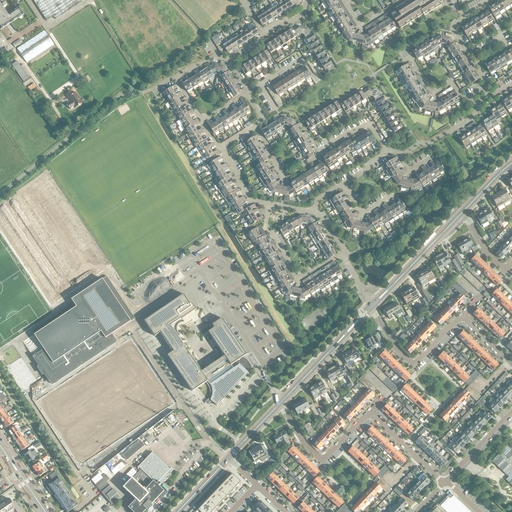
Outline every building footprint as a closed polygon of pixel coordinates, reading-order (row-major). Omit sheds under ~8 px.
[(0,0),(0,26),(0,27),(0,28),(1,30),(6,26),(7,26),(8,25),(11,23),(10,22),(12,20),(13,21),(19,17),(22,15),(24,14),(19,8),(12,13),(9,15),(11,18),(9,19),(0,6),(0,0)] [(82,2),(81,0),(33,0),(47,21),(53,16),(55,19),(82,2)] [(283,1),(282,0),(279,0),(281,3),(278,5),(283,12),(288,9),(283,1)] [(293,6),(289,0),(285,0),(283,1),(288,9),(293,6)] [(338,0),(327,7),(330,12),(338,7),(336,4),(341,1),(340,0),(338,0)] [(399,6),(395,8),(397,10),(394,12),(391,14),(396,22),(400,29),(404,27),(403,25),(405,24),(406,25),(409,23),(409,22),(411,20),(411,22),(415,19),(414,18),(416,17),(417,18),(421,16),(420,15),(422,13),(424,16),(427,14),(427,13),(429,11),(429,12),(433,10),(432,9),(434,8),(435,9),(439,7),(438,5),(440,4),(441,5),(440,3),(441,2),(444,0),(411,0),(410,0),(408,0),(406,1),(407,3),(405,4),(404,3),(401,5),(402,6),(399,7),(399,6)] [(510,6),(505,0),(502,0),(501,0),(500,0),(499,1),(505,9),(510,6)] [(495,5),(499,13),(505,9),(499,1),(497,2),(498,3),(495,5)] [(278,5),(276,2),(271,5),(273,8),(278,16),(283,12),(278,5)] [(491,6),(489,8),(495,18),(501,15),(499,13),(495,5),(491,7),(491,6)] [(330,12),(333,16),(345,8),(344,6),(340,9),(338,7),(330,12)] [(273,8),(268,11),(272,19),(278,16),(273,8)] [(334,22),(336,21),(344,16),(342,13),(347,10),(345,8),(333,16),(331,17),(334,22)] [(263,11),(261,12),(267,22),(272,19),(268,11),(266,12),(265,11),(263,11)] [(267,22),(261,12),(259,13),(261,15),(257,18),(262,25),(267,22)] [(482,15),(488,24),(493,20),(488,12),(487,12),(484,13),(485,14),(482,15)] [(386,21),(391,29),(395,26),(389,16),(388,13),(385,15),(388,20),(386,21)] [(345,18),(344,16),(336,21),(339,25),(351,17),(350,15),(345,18)] [(477,18),(482,27),(488,24),(482,15),(479,16),(480,17),(477,18)] [(386,32),(391,29),(386,21),(383,16),(381,18),(384,22),(381,24),(386,32)] [(351,17),(339,25),(341,29),(349,25),(348,22),(352,19),(351,17)] [(472,22),(477,30),(482,27),(477,18),(477,19),(476,18),(474,20),(472,22)] [(382,35),(386,32),(381,24),(379,26),(376,21),(374,22),(382,35)] [(477,30),(472,22),(471,22),(471,21),(469,23),(469,24),(467,25),(472,33),(477,30)] [(377,38),(382,35),(374,22),(372,23),(375,28),(372,30),(377,38)] [(248,28),(253,37),(259,33),(253,24),(247,27),(248,28)] [(351,27),(349,25),(341,29),(344,34),(345,34),(351,30),(354,28),(357,26),(356,24),(351,27)] [(464,27),(462,28),(467,37),(472,33),(467,25),(466,25),(464,26),(464,27)] [(298,26),(292,30),(296,36),(299,34),(301,34),(303,27),(298,26)] [(373,40),(377,38),(372,30),(370,31),(367,26),(364,28),(366,31),(368,34),(372,40),(373,40)] [(304,34),(306,38),(312,34),(308,28),(303,27),(301,34),(304,34)] [(247,30),(244,32),(248,40),(253,37),(248,28),(246,29),(247,30)] [(292,29),(287,32),(292,40),(297,37),(296,36),(292,30),(292,29)] [(27,63),(54,44),(45,30),(17,49),(27,63)] [(243,43),(248,40),(244,32),(242,30),(240,32),(241,34),(238,36),(243,43)] [(349,41),(352,42),(354,34),(351,30),(345,34),(349,41)] [(287,32),(281,36),(286,43),(292,40),(287,32)] [(243,43),(238,36),(237,33),(232,37),(233,39),(238,47),(239,46),(239,47),(241,45),(243,43)] [(305,38),(308,44),(316,39),(312,34),(306,38),(305,38)] [(354,34),(352,42),(360,43),(362,36),(354,34)] [(370,42),(372,40),(368,34),(364,36),(362,44),(365,45),(367,44),(370,42)] [(281,36),(276,39),(281,46),(286,43),(281,36)] [(443,44),(445,37),(440,36),(434,40),(438,45),(441,43),(443,44)] [(450,38),(445,37),(443,44),(446,44),(448,48),(453,44),(450,38)] [(233,39),(228,42),(233,50),(238,47),(233,39)] [(276,50),(281,46),(276,39),(271,42),(276,50)] [(308,44),(311,49),(319,44),(316,39),(308,44)] [(438,45),(434,40),(434,39),(430,41),(430,40),(428,41),(433,50),(438,46),(438,45)] [(426,43),(423,45),(429,55),(434,52),(433,50),(428,41),(426,42),(426,43)] [(223,46),(225,48),(228,53),(233,50),(228,42),(226,43),(225,42),(223,42),(222,43),(223,46)] [(270,53),(276,50),(271,42),(266,46),(270,53)] [(322,49),(319,44),(311,49),(314,53),(312,54),(313,56),(315,54),(322,49)] [(454,44),(453,44),(448,48),(447,48),(451,54),(459,48),(457,46),(456,47),(454,44)] [(429,55),(423,45),(420,47),(419,47),(417,48),(423,56),(424,58),(429,55)] [(417,59),(423,56),(417,48),(415,49),(416,50),(413,52),(417,59)] [(460,50),(459,48),(451,54),(454,59),(461,54),(459,51),(460,50)] [(316,61),(318,59),(326,54),(325,54),(326,54),(326,53),(325,53),(324,52),(324,51),(323,49),(322,49),(315,54),(317,58),(315,59),(316,61)] [(267,51),(261,54),(266,62),(269,60),(271,63),(273,61),(267,51)] [(511,60),(506,52),(504,53),(504,54),(501,56),(506,64),(511,60)] [(266,62),(261,54),(256,58),(261,65),(266,62)] [(329,60),(326,54),(318,59),(320,62),(318,63),(320,66),(321,65),(329,60)] [(461,54),(454,59),(457,64),(465,59),(464,57),(463,57),(461,54)] [(507,66),(506,64),(501,56),(498,58),(497,57),(495,59),(502,69),(507,66)] [(256,68),(261,65),(256,58),(251,61),(256,68)] [(457,64),(460,69),(468,64),(466,61),(465,59),(457,64)] [(491,63),(495,70),(497,72),(502,69),(495,59),(493,60),(494,61),(491,63)] [(332,65),(329,60),(321,65),(325,70),(328,74),(334,70),(332,66),(332,65)] [(17,61),(12,65),(23,81),(25,83),(32,78),(31,76),(23,65),(21,66),(17,61)] [(250,72),(256,68),(251,61),(246,64),(250,72)] [(397,70),(400,75),(408,70),(407,67),(411,64),(410,62),(397,70)] [(495,70),(491,63),(487,65),(487,64),(485,65),(490,74),(495,70)] [(209,67),(207,64),(204,65),(206,68),(203,71),(209,79),(214,76),(212,74),(209,68),(209,67)] [(214,64),(209,67),(209,68),(212,74),(216,71),(218,72),(219,65),(214,64)] [(250,72),(246,64),(240,68),(245,75),(250,72)] [(460,69),(464,74),(472,69),(470,67),(470,68),(468,64),(460,69)] [(228,72),(231,70),(230,67),(226,69),(224,66),(219,65),(218,72),(220,72),(222,76),(228,72)] [(300,66),(298,67),(305,79),(310,76),(304,67),(301,69),(300,66)] [(301,81),(305,79),(298,67),(296,68),(298,71),(295,73),(301,81)] [(414,69),(413,67),(408,70),(400,75),(403,79),(411,74),(409,72),(414,69)] [(198,69),(196,71),(203,81),(204,83),(206,82),(207,81),(208,80),(209,80),(208,80),(209,79),(203,71),(200,72),(198,69)] [(472,69),(464,74),(467,79),(474,75),(472,72),(473,71),(472,69)] [(231,70),(228,72),(222,76),(221,76),(222,78),(220,79),(222,83),(232,77),(230,75),(231,75),(231,74),(231,73),(233,72),(231,70)] [(196,71),(194,72),(196,75),(193,77),(197,85),(203,81),(196,71)] [(292,74),(291,72),(289,73),(296,84),(301,81),(295,73),(292,74)] [(289,73),(287,74),(289,76),(286,78),(292,87),(296,84),(289,73)] [(406,84),(418,76),(417,74),(413,77),(411,74),(403,79),(403,80),(404,83),(405,83),(406,84)] [(476,78),(474,75),(467,79),(467,80),(465,81),(467,84),(468,86),(478,80),(477,77),(476,78)] [(187,80),(192,88),(197,85),(193,77),(189,79),(188,76),(186,77),(187,80)] [(418,76),(406,84),(409,88),(417,83),(415,81),(420,78),(418,76)] [(233,79),(232,77),(222,83),(225,88),(238,80),(237,78),(235,79),(234,79),(234,78),(233,79)] [(283,80),(282,77),(280,78),(287,90),(292,87),(286,78),(283,80)] [(280,78),(278,79),(280,82),(277,84),(283,93),(287,90),(280,78)] [(184,82),(182,79),(180,81),(182,84),(187,91),(192,88),(187,80),(184,82)] [(225,88),(228,93),(238,87),(236,84),(239,82),(238,80),(225,88)] [(274,86),(273,83),(271,84),(272,85),(273,87),(275,90),(276,92),(278,95),(278,96),(283,93),(277,84),(274,86)] [(409,88),(412,93),(424,85),(423,83),(418,86),(417,83),(409,88)] [(167,97),(174,92),(173,90),(177,87),(175,85),(173,86),(164,92),(167,97)] [(412,93),(414,97),(422,92),(421,90),(425,87),(424,85),(412,93)] [(240,91),(238,87),(228,93),(232,99),(241,93),(245,91),(243,89),(240,91)] [(452,93),(450,95),(456,105),(461,102),(453,90),(452,87),(449,89),(452,93)] [(368,89),(362,93),(366,98),(369,96),(371,96),(373,90),(368,89)] [(374,90),(373,90),(371,96),(373,97),(375,100),(381,97),(378,91),(377,91),(376,90),(374,90)] [(445,98),(450,106),(451,108),(456,105),(450,95),(447,90),(445,91),(448,96),(445,98)] [(66,95),(68,97),(68,98),(69,97),(71,101),(67,104),(70,109),(70,108),(74,106),(75,107),(75,108),(83,103),(82,102),(76,93),(76,92),(74,94),(72,91),(66,95)] [(174,92),(167,97),(169,101),(181,94),(180,92),(176,95),(174,92)] [(366,98),(362,93),(361,92),(356,95),(361,102),(366,99),(366,98)] [(424,95),(422,92),(414,97),(412,99),(415,103),(424,97),(424,98),(427,96),(430,94),(429,92),(424,95)] [(181,94),(169,101),(167,103),(170,107),(180,101),(178,99),(183,96),(181,94)] [(447,110),(446,108),(450,106),(445,98),(443,99),(440,94),(437,96),(439,99),(441,101),(447,110)] [(356,106),(361,102),(356,95),(351,98),(356,106)] [(501,95),(499,96),(508,111),(511,108),(511,105),(507,98),(504,100),(503,98),(503,97),(501,95)] [(382,96),(381,97),(375,100),(375,101),(378,106),(386,101),(382,96)] [(422,109),(425,110),(427,102),(424,98),(424,97),(415,103),(419,108),(421,109),(422,109)] [(351,98),(346,101),(351,110),(353,109),(353,108),(353,107),(356,106),(351,98)] [(241,106),(246,114),(250,111),(244,102),(245,101),(243,99),(241,100),(243,105),(241,106)] [(180,101),(170,107),(173,112),(175,110),(187,103),(186,101),(181,104),(180,101)] [(331,105),(336,113),(337,115),(338,114),(339,113),(342,111),(336,102),(336,101),(334,103),(334,104),(333,104),(332,104),(331,104),(331,105)] [(346,101),(340,105),(346,114),(351,110),(346,101)] [(378,106),(381,111),(389,107),(386,101),(378,106)] [(441,101),(437,104),(435,112),(438,113),(439,112),(440,114),(441,114),(447,110),(441,101)] [(501,117),(506,114),(500,104),(497,106),(496,105),(497,105),(495,101),(492,103),(495,108),(501,117)] [(435,104),(427,102),(425,110),(424,112),(430,113),(431,111),(435,112),(437,104),(435,104)] [(187,103),(175,110),(178,115),(185,110),(184,108),(188,105),(187,103)] [(245,117),(246,116),(247,116),(246,114),(241,106),(238,108),(236,103),(233,105),(241,117),(242,118),(243,118),(244,118),(245,117)] [(233,105),(232,106),(234,110),(232,112),(237,120),(241,117),(233,105)] [(326,109),(330,116),(336,113),(331,105),(326,109)] [(496,121),(501,117),(495,108),(492,110),(491,108),(491,107),(489,105),(487,106),(490,111),(492,115),(496,121)] [(385,117),(392,112),(389,107),(381,111),(385,117)] [(229,113),(227,109),(225,110),(232,122),(237,120),(232,112),(229,113)] [(330,116),(326,109),(321,112),(325,120),(330,116)] [(193,112),(191,110),(187,113),(185,110),(178,115),(181,119),(193,112)] [(225,110),(223,111),(223,112),(226,116),(223,118),(228,125),(232,122),(225,110)] [(190,117),(194,114),(193,112),(181,119),(184,124),(191,119),(190,117)] [(325,120),(321,112),(315,115),(320,123),(325,120)] [(386,123),(388,122),(395,117),(392,112),(385,117),(383,118),(386,123)] [(487,119),(493,128),(499,125),(496,121),(492,115),(489,117),(489,116),(487,112),(484,114),(487,119)] [(218,115),(217,115),(216,116),(223,128),(228,125),(223,118),(220,119),(218,115)] [(315,115),(310,119),(315,126),(320,123),(315,115)] [(214,123),(219,131),(223,128),(216,116),(214,117),(216,122),(214,123)] [(275,122),(271,124),(277,133),(279,132),(280,132),(281,131),(282,130),(281,127),(277,121),(275,117),(273,119),(275,122)] [(284,125),(286,125),(288,119),(283,117),(277,121),(281,127),(284,125)] [(395,117),(388,122),(391,127),(399,122),(395,117)] [(191,119),(184,124),(181,125),(184,130),(185,129),(197,122),(198,121),(197,119),(193,122),(191,119)] [(288,126),(291,129),(296,125),(293,120),(288,119),(286,125),(288,126)] [(310,129),(315,126),(310,119),(305,122),(310,129)] [(487,119),(482,122),(488,132),(493,128),(487,119)] [(209,120),(209,121),(206,122),(208,125),(208,124),(214,134),(219,131),(214,123),(211,125),(209,120)] [(188,134),(195,129),(194,127),(198,124),(197,122),(185,129),(188,134)] [(402,128),(399,122),(391,127),(394,132),(402,128)] [(276,134),(277,133),(271,124),(268,126),(266,123),(264,124),(266,127),(272,136),(273,135),(274,136),(276,135),(276,134)] [(300,123),(296,125),(291,129),(289,130),(293,135),(300,130),(299,128),(300,128),(300,127),(299,126),(301,125),(300,123)] [(486,135),(480,125),(475,128),(481,138),(486,135)] [(267,140),(272,136),(266,127),(263,129),(261,126),(259,128),(261,131),(267,140)] [(481,138),(475,128),(470,132),(476,141),(481,138)] [(203,131),(201,129),(197,131),(195,129),(188,134),(186,135),(189,139),(203,131)] [(302,134),(300,130),(293,135),(296,140),(307,134),(305,132),(302,134)] [(191,144),(194,143),(201,138),(200,135),(204,133),(203,131),(189,139),(191,144)] [(362,132),(370,143),(375,140),(369,131),(366,133),(364,131),(362,132)] [(360,137),(365,146),(370,143),(362,132),(361,133),(363,135),(360,137)] [(476,141),(470,132),(465,135),(470,143),(471,145),(476,141)] [(299,146),(307,141),(305,138),(308,136),(307,134),(296,140),(294,142),(297,147),(299,146)] [(258,137),(258,136),(257,135),(243,144),(246,148),(248,147),(257,142),(255,139),(258,137)] [(470,143),(465,135),(459,138),(464,146),(470,143)] [(354,137),(361,149),(365,146),(360,137),(357,139),(355,136),(354,137)] [(354,137),(352,138),(354,141),(351,143),(356,151),(361,149),(354,137)] [(201,138),(194,143),(196,147),(198,146),(208,140),(208,139),(207,138),(203,140),(201,138)] [(208,140),(198,146),(200,151),(208,146),(206,144),(211,141),(209,139),(208,139),(208,140)] [(351,143),(349,140),(346,142),(345,139),(343,140),(350,152),(352,154),(356,151),(351,143)] [(343,140),(341,141),(343,144),(340,146),(346,155),(350,152),(343,140)] [(309,144),(307,141),(299,146),(297,147),(301,152),(302,151),(310,146),(313,144),(312,142),(309,144)] [(259,144),(257,142),(248,147),(251,152),(263,144),(261,143),(259,144)] [(208,146),(200,151),(203,155),(211,150),(209,148),(214,145),(212,143),(208,146)] [(254,156),(262,151),(261,148),(263,146),(263,144),(251,152),(254,156)] [(334,146),(341,157),(346,155),(340,146),(337,148),(336,145),(334,146)] [(310,146),(302,151),(306,156),(304,157),(306,160),(312,156),(312,155),(313,153),(313,152),(317,150),(315,147),(312,149),(310,146)] [(334,146),(333,147),(334,150),(331,152),(337,160),(341,157),(334,146)] [(211,150),(203,155),(206,160),(215,154),(218,153),(217,150),(212,153),(211,150)] [(264,153),(262,151),(254,156),(257,160),(268,153),(267,152),(264,153)] [(337,160),(331,152),(328,153),(327,151),(325,152),(334,165),(338,162),(337,160)] [(329,168),(334,165),(325,152),(324,153),(325,155),(322,157),(329,168)] [(257,160),(259,165),(260,165),(264,162),(268,160),(266,157),(269,155),(268,153),(257,160)] [(212,169),(219,164),(217,161),(222,159),(220,156),(218,158),(209,164),(207,165),(210,170),(212,169)] [(385,164),(388,169),(395,164),(394,162),(398,159),(397,157),(394,158),(394,159),(385,164)] [(440,173),(444,170),(439,161),(437,158),(435,160),(437,164),(435,166),(440,173)] [(320,161),(318,162),(320,164),(317,166),(322,175),(327,172),(320,161)] [(388,169),(385,170),(388,175),(398,169),(397,166),(401,164),(400,161),(395,164),(388,169)] [(433,167),(430,169),(435,176),(437,178),(441,175),(440,173),(435,166),(432,161),(430,162),(433,167)] [(255,167),(258,172),(270,165),(269,163),(266,165),(264,162),(260,165),(259,165),(255,167)] [(221,166),(219,164),(212,169),(215,173),(226,166),(225,164),(221,166)] [(271,166),(270,165),(258,172),(259,173),(258,174),(260,177),(259,178),(270,171),(268,168),(271,166)] [(314,168),(312,165),(311,166),(319,180),(324,177),(322,175),(317,166),(314,168)] [(223,170),(228,168),(226,166),(215,173),(217,177),(225,173),(223,170)] [(311,166),(309,167),(311,170),(308,172),(313,180),(318,178),(319,180),(311,166)] [(423,167),(431,179),(435,176),(430,169),(428,170),(425,166),(423,167)] [(427,182),(431,179),(423,167),(421,168),(424,173),(422,174),(426,182),(427,182)] [(400,171),(398,169),(388,175),(390,177),(393,177),(393,178),(394,178),(400,174),(402,172),(403,173),(405,171),(404,169),(400,171)] [(259,178),(262,182),(275,174),(274,172),(271,174),(270,171),(259,178)] [(305,174),(303,171),(302,172),(309,183),(313,180),(308,172),(305,174)] [(428,184),(427,182),(426,182),(422,174),(419,176),(416,171),(414,173),(416,176),(417,178),(422,184),(423,187),(428,184)] [(302,172),(300,173),(302,175),(299,177),(304,186),(309,183),(302,172)] [(226,175),(225,173),(217,177),(215,179),(218,183),(229,176),(229,177),(232,175),(231,173),(226,175)] [(274,181),(275,180),(273,177),(276,175),(275,174),(262,182),(265,187),(265,186),(274,181)] [(398,185),(401,186),(403,178),(400,174),(394,178),(398,185)] [(217,184),(220,188),(227,184),(227,183),(226,181),(230,178),(229,177),(229,176),(218,183),(217,184)] [(304,186),(299,177),(296,179),(294,177),(293,178),(300,189),(304,186)] [(293,178),(291,178),(293,181),(290,183),(291,185),(295,191),(297,194),(301,191),(300,189),(293,178)] [(401,186),(401,188),(406,189),(407,187),(409,187),(411,188),(413,180),(411,180),(403,178),(401,186)] [(417,178),(413,180),(411,188),(414,189),(422,184),(417,178)] [(220,188),(223,193),(230,188),(229,186),(233,183),(232,181),(227,183),(227,184),(220,188)] [(274,181),(265,186),(267,189),(269,188),(272,192),(275,193),(276,185),(274,181)] [(284,187),(276,185),(275,193),(285,195),(287,187),(284,187)] [(291,185),(287,187),(285,195),(288,196),(295,191),(291,185)] [(224,199),(225,198),(238,190),(237,190),(236,188),(232,191),(230,188),(223,193),(221,194),(224,199)] [(227,203),(229,201),(237,197),(235,194),(240,191),(238,189),(237,190),(238,190),(225,198),(227,203)] [(504,190),(498,194),(504,204),(510,201),(504,190)] [(329,200),(332,205),(342,199),(340,196),(345,194),(343,191),(341,193),(329,200)] [(504,204),(498,194),(492,197),(498,208),(504,204)] [(229,201),(232,206),(244,198),(243,196),(239,199),(237,197),(229,201)] [(346,196),(342,199),(332,205),(335,209),(345,203),(343,201),(348,198),(346,196)] [(399,202),(396,203),(396,204),(402,213),(407,210),(400,199),(398,196),(396,198),(399,202)] [(245,200),(244,198),(232,206),(235,210),(243,206),(241,203),(245,200)] [(398,216),(402,213),(396,204),(396,203),(394,199),(392,200),(394,205),(392,206),(398,216)] [(346,206),(345,203),(335,209),(338,214),(340,213),(352,205),(351,203),(346,206)] [(242,212),(245,217),(253,212),(252,212),(251,209),(255,207),(254,204),(250,207),(242,212)] [(387,204),(385,205),(393,219),(398,216),(392,206),(389,208),(387,204)] [(243,206),(235,210),(238,215),(242,212),(250,207),(248,205),(244,208),(243,206)] [(340,213),(343,217),(350,212),(349,210),(353,207),(352,205),(340,213)] [(393,219),(385,205),(383,206),(385,210),(383,212),(389,222),(393,219)] [(487,220),(493,217),(488,208),(482,212),(487,220)] [(243,218),(246,222),(255,216),(254,214),(258,211),(257,209),(252,212),(253,212),(245,217),(243,218)] [(389,222),(383,212),(380,214),(378,209),(375,211),(383,223),(384,224),(389,222)] [(376,216),(374,218),(379,225),(383,223),(375,211),(374,212),(376,216)] [(343,217),(346,221),(353,217),(355,216),(358,214),(356,212),(352,215),(350,212),(343,217)] [(487,220),(482,212),(476,215),(477,216),(474,217),(480,227),(488,222),(487,220)] [(374,228),(379,225),(374,218),(371,219),(369,215),(366,216),(368,219),(370,221),(374,228)] [(255,216),(246,222),(249,227),(260,220),(263,218),(261,216),(257,219),(255,216)] [(295,220),(299,226),(302,223),(304,224),(306,217),(301,216),(295,220)] [(306,217),(304,224),(307,224),(309,228),(314,224),(311,218),(306,217)] [(353,217),(346,221),(344,222),(347,228),(350,228),(351,228),(354,229),(355,221),(353,217)] [(295,220),(294,219),(291,221),(291,220),(289,221),(294,229),(299,226),(295,220)] [(294,229),(289,221),(287,222),(287,223),(284,225),(289,233),(294,229)] [(354,229),(364,231),(365,224),(363,223),(355,221),(354,229)] [(367,232),(374,228),(370,221),(365,224),(364,231),(367,232)] [(309,228),(308,228),(311,233),(309,234),(319,228),(318,226),(317,227),(315,223),(314,224),(309,228)] [(257,231),(262,228),(260,225),(257,227),(258,227),(248,233),(251,238),(259,233),(257,231)] [(289,233),(284,225),(281,227),(280,226),(278,228),(283,236),(289,233)] [(314,239),(322,234),(320,231),(321,230),(319,228),(309,234),(309,235),(312,239),(313,240),(314,238),(314,239)] [(259,233),(251,238),(253,242),(255,241),(266,235),(265,233),(260,236),(259,233)] [(268,233),(266,235),(255,241),(258,246),(266,241),(265,238),(269,235),(268,233)] [(316,245),(326,238),(325,236),(324,237),(322,234),(314,239),(318,243),(316,244),(316,245)] [(316,245),(316,246),(318,249),(319,250),(321,249),(328,244),(327,241),(326,238),(316,245)] [(469,238),(457,245),(462,254),(474,247),(469,238)] [(504,244),(504,245),(510,250),(511,248),(511,243),(507,238),(502,243),(504,244)] [(266,241),(258,246),(261,250),(274,243),(272,241),(268,243),(266,241)] [(274,243),(261,250),(259,252),(262,256),(264,255),(272,250),(270,247),(275,244),(274,243)] [(328,244),(321,249),(324,254),(332,249),(331,247),(330,247),(328,244)] [(504,245),(500,249),(505,254),(507,252),(508,253),(510,250),(504,245)] [(264,255),(266,259),(279,251),(278,249),(273,252),(272,250),(264,255)] [(324,254),(328,259),(335,255),(333,252),(334,251),(332,249),(324,254)] [(501,259),(505,254),(500,249),(496,254),(497,255),(501,259)] [(279,251),(266,259),(265,260),(268,265),(269,264),(277,259),(276,256),(280,253),(279,251)] [(448,264),(450,266),(451,267),(452,267),(453,267),(454,268),(455,267),(457,272),(460,270),(454,259),(450,261),(445,252),(439,255),(445,266),(448,264)] [(463,264),(458,254),(453,257),(462,272),(464,270),(464,265),(463,264)] [(445,266),(439,255),(437,256),(434,258),(433,259),(439,269),(445,266)] [(475,265),(481,259),(476,255),(471,261),(475,265)] [(269,264),(272,268),(283,262),(283,261),(285,260),(284,258),(279,261),(277,259),(269,264)] [(485,263),(481,259),(475,265),(480,269),(485,263)] [(334,261),(332,263),(335,267),(332,269),(337,277),(342,274),(336,264),(334,261)] [(272,268),(270,269),(273,274),(281,269),(280,266),(284,263),(283,262),(272,268)] [(485,263),(480,269),(484,273),(489,267),(485,263)] [(329,264),(327,266),(330,270),(328,272),(334,282),(339,279),(337,277),(332,269),(329,264)] [(494,271),(489,267),(484,273),(488,277),(494,271)] [(281,269),(273,274),(276,278),(289,271),(287,268),(283,271),(281,269)] [(325,273),(322,269),(320,270),(330,285),(334,282),(328,272),(325,273)] [(429,269),(423,272),(429,283),(435,279),(429,269)] [(320,270),(318,271),(321,276),(319,277),(324,285),(325,288),(330,285),(320,270)] [(289,271),(276,278),(279,283),(287,278),(285,275),(290,273),(289,271)] [(492,281),(498,275),(494,271),(488,277),(492,281)] [(429,283),(423,272),(416,276),(422,286),(429,283)] [(445,281),(441,273),(437,275),(442,283),(445,281)] [(311,276),(319,288),(324,285),(319,277),(316,279),(313,274),(311,276)] [(502,280),(498,275),(492,281),(497,285),(502,280)] [(108,347),(110,346),(108,343),(109,342),(110,337),(109,336),(135,319),(107,276),(71,299),(73,303),(31,330),(34,334),(38,340),(27,348),(39,366),(38,367),(42,374),(44,373),(51,384),(55,381),(56,382),(64,376),(63,375),(67,373),(68,372),(68,371),(70,369),(71,370),(76,367),(77,368),(102,351),(102,350),(105,348),(106,347),(108,347)] [(310,283),(315,291),(319,288),(311,276),(309,277),(312,281),(310,283)] [(287,278),(279,283),(282,287),(289,283),(292,281),(295,280),(293,277),(289,280),(287,278)] [(310,293),(310,294),(315,291),(310,283),(307,285),(304,280),(302,281),(304,284),(306,287),(310,293)] [(289,283),(282,287),(287,294),(290,295),(292,287),(289,283)] [(292,287),(290,295),(300,297),(302,289),(300,289),(292,287)] [(302,289),(300,297),(303,298),(310,293),(306,287),(302,289)] [(413,287),(407,290),(413,301),(420,298),(413,287)] [(419,289),(424,298),(429,306),(433,302),(432,301),(430,302),(422,288),(419,289)] [(492,295),(496,299),(502,294),(497,289),(492,295)] [(413,301),(407,290),(401,294),(407,305),(413,301)] [(460,293),(456,298),(461,303),(466,299),(464,297),(461,295),(460,293)] [(168,355),(189,386),(192,391),(208,381),(210,384),(211,387),(212,390),(212,393),(211,397),(210,400),(217,406),(248,373),(247,371),(251,367),(251,366),(246,359),(245,360),(243,357),(246,355),(222,318),(212,325),(214,328),(208,332),(225,356),(201,371),(185,348),(170,326),(182,318),(182,319),(197,309),(190,303),(183,294),(144,321),(155,336),(161,332),(173,351),(168,355)] [(506,298),(502,294),(496,299),(501,303),(506,298)] [(457,308),(461,303),(456,298),(452,302),(457,308)] [(501,303),(505,307),(510,302),(506,298),(501,303)] [(453,312),(457,308),(452,302),(447,307),(453,312)] [(396,303),(390,306),(394,313),(397,311),(399,314),(402,312),(396,303)] [(391,315),(394,313),(390,306),(384,310),(389,318),(389,319),(393,317),(391,315)] [(449,316),(453,312),(447,307),(443,311),(449,316)] [(473,314),(478,318),(483,313),(479,308),(473,314)] [(445,321),(449,316),(443,311),(439,315),(445,321)] [(488,317),(483,313),(478,318),(482,323),(488,317)] [(441,325),(445,321),(439,315),(435,320),(441,325)] [(482,323),(486,327),(492,321),(488,317),(482,323)] [(486,327),(491,331),(496,325),(492,321),(486,327)] [(426,327),(431,332),(436,328),(430,322),(426,327)] [(491,331),(495,335),(501,329),(496,325),(491,331)] [(427,336),(431,332),(426,327),(422,331),(427,336)] [(505,333),(501,329),(495,335),(500,339),(505,333)] [(423,341),(427,336),(422,331),(417,335),(423,341)] [(462,341),(468,335),(463,331),(458,337),(462,341)] [(374,345),(378,343),(380,345),(382,342),(377,334),(375,335),(374,334),(371,336),(372,337),(365,341),(366,341),(371,349),(375,347),(374,345)] [(419,345),(423,341),(417,335),(413,340),(419,345)] [(472,340),(468,335),(462,341),(467,345),(472,340)] [(415,349),(419,345),(413,340),(409,344),(415,349)] [(471,349),(477,344),(472,340),(467,345),(471,349)] [(410,354),(415,349),(409,344),(405,348),(410,354)] [(481,348),(477,344),(471,349),(476,353),(481,348)] [(349,353),(353,361),(360,357),(354,348),(354,349),(349,353)] [(481,348),(476,353),(480,358),(485,352),(481,348)] [(384,361),(389,355),(385,351),(379,356),(384,361)] [(443,362),(448,356),(443,352),(438,358),(443,362)] [(490,356),(485,352),(480,358),(484,362),(490,356)] [(348,364),(353,361),(349,353),(343,356),(343,355),(342,355),(344,359),(343,360),(345,365),(346,365),(348,368),(349,368),(349,367),(348,364)] [(394,359),(389,355),(384,361),(388,365),(394,359)] [(443,362),(447,366),(452,360),(448,356),(443,362)] [(494,360),(490,356),(484,362),(489,366),(494,360)] [(398,363),(394,359),(388,365),(393,369),(398,363)] [(447,366),(451,370),(457,364),(452,360),(447,366)] [(494,360),(489,366),(493,370),(498,364),(494,360)] [(398,363),(393,369),(397,373),(402,367),(398,363)] [(334,367),(332,369),(337,379),(340,377),(339,375),(342,374),(343,375),(344,375),(343,373),(338,364),(334,367)] [(451,370),(456,374),(461,369),(457,364),(451,370)] [(406,371),(402,367),(397,373),(401,377),(406,371)] [(332,369),(331,368),(325,372),(330,381),(332,379),(334,381),(337,379),(332,369)] [(456,374),(460,378),(465,373),(461,369),(456,374)] [(406,371),(401,377),(406,381),(411,376),(406,371)] [(470,377),(465,373),(460,378),(464,383),(465,382),(467,379),(469,377),(470,377)] [(318,385),(316,386),(321,396),(328,392),(322,382),(318,384),(318,385)] [(406,384),(401,390),(405,394),(411,389),(406,384)] [(321,396),(316,386),(313,388),(313,387),(309,389),(315,399),(321,396)] [(372,392),(370,390),(369,389),(364,394),(370,399),(374,395),(372,393),(372,392)] [(415,393),(411,389),(405,394),(410,398),(415,393)] [(511,396),(511,394),(506,389),(504,392),(501,389),(499,391),(508,400),(510,397),(510,398),(511,396)] [(465,390),(460,394),(466,400),(470,395),(470,394),(468,392),(465,390)] [(500,395),(497,398),(504,405),(506,402),(508,400),(499,391),(497,393),(500,395)] [(415,393),(410,398),(414,403),(419,397),(415,393)] [(366,404),(370,399),(364,394),(360,398),(366,404)] [(462,404),(466,400),(460,394),(456,399),(462,404)] [(424,401),(419,397),(414,403),(418,407),(424,401)] [(360,398),(356,402),(362,408),(366,404),(360,398)] [(504,405),(497,398),(495,401),(492,398),(491,400),(499,408),(501,406),(502,407),(504,405)] [(316,417),(319,415),(316,410),(313,404),(309,406),(308,403),(309,402),(307,400),(306,401),(305,399),(299,402),(303,410),(306,408),(307,409),(310,408),(312,411),(316,417)] [(456,399),(452,403),(458,408),(462,404),(456,399)] [(497,411),(499,408),(491,400),(489,402),(491,404),(489,407),(495,413),(495,412),(496,413),(498,411),(497,411)] [(424,401),(418,407),(423,411),(428,405),(424,401)] [(303,410),(299,402),(293,405),(295,410),(297,415),(300,413),(300,412),(303,410)] [(358,412),(362,408),(356,402),(352,407),(358,412)] [(454,413),(458,408),(452,403),(448,407),(454,413)] [(386,414),(392,409),(387,404),(382,410),(386,414)] [(433,409),(428,405),(423,411),(427,415),(433,409)] [(352,407),(348,411),(353,417),(358,412),(352,407)] [(448,407),(444,412),(449,417),(454,413),(448,407)] [(319,409),(316,410),(319,415),(321,419),(325,415),(324,413),(322,414),(319,409)] [(396,413),(392,409),(386,414),(391,418),(396,413)] [(349,421),(353,417),(348,411),(343,416),(349,421)] [(480,411),(478,413),(487,422),(489,419),(489,420),(491,418),(490,417),(491,417),(485,411),(482,414),(480,411)] [(445,422),(449,417),(444,412),(439,416),(445,422)] [(3,423),(11,418),(10,416),(9,416),(7,413),(0,418),(1,421),(2,421),(3,423)] [(396,413),(391,418),(395,423),(400,417),(396,413)] [(484,424),(487,422),(478,413),(476,415),(479,417),(476,420),(483,427),(485,424),(484,424)] [(405,421),(400,417),(395,423),(399,427),(405,421)] [(11,418),(3,423),(6,427),(14,422),(11,418)] [(334,422),(340,428),(344,423),(338,418),(334,422)] [(471,420),(469,422),(478,430),(480,428),(481,429),(483,427),(476,420),(474,423),(471,420)] [(409,425),(405,421),(399,427),(404,431),(409,425)] [(308,433),(313,428),(310,422),(304,426),(308,433)] [(336,432),(340,428),(334,422),(330,427),(336,432)] [(476,433),(478,430),(469,422),(468,424),(470,426),(468,429),(474,435),(476,433)] [(12,436),(20,430),(17,425),(8,431),(12,436)] [(409,425),(404,431),(408,435),(414,429),(409,425)] [(20,430),(12,436),(15,441),(22,436),(20,434),(27,429),(26,426),(23,428),(20,430)] [(332,436),(336,432),(330,427),(326,431),(332,436)] [(366,433),(371,437),(376,431),(372,427),(366,433)] [(427,429),(425,427),(419,433),(421,435),(427,429)] [(463,429),(461,431),(470,439),(472,437),(472,438),(474,435),(468,429),(465,432),(463,429)] [(284,445),(289,442),(287,438),(288,438),(284,431),(273,437),(277,444),(282,441),(284,445)] [(327,441),(332,436),(326,431),(322,435),(327,441)] [(381,435),(376,431),(371,437),(375,441),(381,435)] [(461,435),(459,438),(466,444),(468,442),(467,442),(470,439),(461,431),(459,433),(461,435)] [(154,439),(150,435),(146,438),(149,443),(154,439)] [(327,441),(322,435),(318,440),(323,445),(327,441)] [(375,441),(380,445),(385,439),(381,435),(375,441)] [(22,436),(15,441),(18,446),(27,440),(25,438),(24,439),(22,436)] [(425,437),(423,439),(421,436),(415,442),(420,446),(427,439),(425,437)] [(463,447),(466,444),(459,438),(456,441),(454,438),(452,440),(461,448),(463,446),(463,447)] [(389,444),(385,439),(380,445),(384,449),(389,444)] [(420,446),(424,451),(430,445),(427,443),(429,441),(427,439),(420,446)] [(27,440),(18,446),(22,451),(30,445),(27,440)] [(127,460),(145,445),(140,440),(122,455),(127,460)] [(319,449),(323,445),(318,440),(313,444),(319,449)] [(459,451),(461,448),(452,440),(450,442),(453,445),(450,447),(455,452),(456,453),(457,453),(459,451)] [(394,448),(389,444),(384,449),(388,453),(394,448)] [(29,452),(25,455),(29,462),(35,458),(34,458),(38,455),(36,453),(38,452),(36,448),(35,448),(33,445),(28,449),(29,452)] [(261,459),(262,461),(270,457),(263,445),(263,446),(261,447),(260,445),(254,449),(253,448),(251,449),(252,450),(249,452),(249,451),(255,462),(261,459)] [(424,451),(429,455),(434,449),(430,445),(424,451)] [(501,452),(502,453),(499,455),(498,454),(492,461),(494,463),(497,466),(499,468),(502,471),(503,471),(505,473),(505,472),(509,476),(506,480),(506,479),(509,482),(508,482),(511,486),(511,485),(511,450),(507,445),(501,452)] [(292,456),(298,451),(293,446),(288,452),(292,456)] [(348,452),(353,456),(358,451),(354,446),(348,452)] [(388,453),(393,458),(398,452),(394,448),(388,453)] [(429,455),(433,459),(439,454),(434,449),(429,455)] [(302,455),(298,451),(292,456),(297,460),(302,455)] [(357,460),(362,455),(358,451),(353,456),(357,460)] [(170,469),(152,452),(138,467),(141,469),(158,485),(159,485),(160,485),(160,482),(163,482),(164,481),(165,482),(171,475),(170,474),(171,472),(173,470),(171,468),(170,469)] [(402,456),(398,452),(393,458),(397,462),(402,456)] [(433,459),(438,464),(443,458),(439,454),(433,459)] [(302,455),(297,460),(301,465),(307,459),(302,455)] [(357,460),(361,465),(367,459),(362,455),(357,460)] [(402,456),(397,462),(401,466),(407,460),(402,456)] [(278,462),(275,458),(269,461),(272,466),(278,462)] [(443,458),(438,464),(442,468),(444,466),(446,468),(451,462),(449,460),(447,462),(443,458)] [(311,463),(307,459),(301,465),(305,469),(311,463)] [(361,465),(366,469),(371,463),(367,459),(361,465)] [(124,460),(117,466),(120,470),(124,467),(124,466),(125,466),(127,464),(124,460)] [(36,472),(42,468),(43,467),(40,462),(33,467),(36,472)] [(311,463),(305,469),(310,473),(315,467),(311,463)] [(366,469),(370,473),(375,467),(371,463),(366,469)] [(320,471),(315,467),(310,473),(314,477),(320,471)] [(380,471),(375,467),(370,473),(374,477),(376,475),(379,473),(380,471)] [(416,467),(410,473),(412,476),(413,475),(419,470),(416,467)] [(42,468),(36,472),(39,477),(45,473),(45,472),(47,471),(45,468),(43,469),(42,468)] [(164,491),(158,485),(141,469),(133,478),(132,478),(128,482),(130,484),(128,485),(139,496),(128,507),(133,511),(143,511),(146,510),(148,511),(149,510),(152,507),(153,507),(152,506),(153,505),(152,504),(164,491)] [(55,481),(46,487),(50,493),(51,492),(53,491),(54,493),(64,509),(66,511),(67,511),(70,511),(78,505),(78,504),(78,505),(63,483),(64,483),(63,482),(63,483),(55,472),(49,476),(50,476),(52,479),(52,480),(54,479),(55,481)] [(272,483),(277,477),(273,473),(267,479),(272,483)] [(420,481),(425,486),(427,484),(427,485),(430,482),(429,482),(430,482),(427,479),(428,477),(424,473),(422,475),(423,477),(420,481)] [(112,504),(120,498),(120,497),(106,481),(109,479),(105,474),(102,476),(103,478),(95,484),(102,492),(112,504)] [(233,474),(198,510),(200,511),(211,511),(241,482),(233,474)] [(281,481),(277,477),(272,483),(276,487),(281,481)] [(322,481),(318,477),(312,483),(317,487),(322,481)] [(281,481),(276,487),(280,491),(286,485),(281,481)] [(327,486),(322,481),(317,487),(321,491),(327,486)] [(425,486),(420,481),(415,485),(421,491),(425,486)] [(376,483),(372,487),(377,493),(381,488),(379,486),(377,483),(376,483)] [(290,490),(286,485),(280,491),(285,495),(290,490)] [(421,491),(415,485),(411,490),(417,495),(418,493),(419,494),(421,491)] [(327,486),(321,491),(326,495),(331,490),(327,486)] [(404,492),(398,486),(396,488),(402,494),(404,492)] [(367,491),(373,497),(377,493),(372,487),(367,491)] [(396,488),(393,490),(400,496),(402,494),(396,488)] [(417,495),(411,490),(409,488),(405,493),(412,500),(417,495)] [(290,490),(285,495),(289,499),(294,494),(290,490)] [(335,494),(331,490),(326,495),(330,499),(335,494)] [(367,491),(363,496),(369,501),(373,497),(367,491)] [(470,511),(450,493),(439,505),(438,504),(432,510),(431,511),(433,511),(432,511),(470,511)] [(299,498),(294,494),(289,499),(293,504),(299,498)] [(340,498),(335,494),(330,499),(334,504),(340,498)] [(359,500),(365,505),(369,501),(363,496),(359,500)] [(340,498),(334,504),(339,508),(344,502),(340,498)] [(398,503),(404,509),(408,504),(403,499),(398,503)] [(8,503),(6,500),(0,504),(0,511),(24,511),(21,506),(18,508),(12,500),(8,503)] [(359,500),(355,504),(361,510),(365,505),(359,500)] [(254,511),(253,511),(271,511),(268,509),(260,501),(253,508),(256,510),(254,511)] [(302,511),(308,506),(303,502),(298,508),(302,511)] [(400,511),(404,509),(398,503),(394,508),(398,511),(400,511)]
